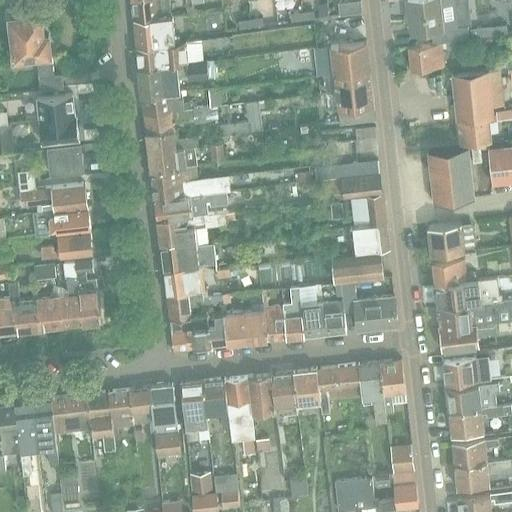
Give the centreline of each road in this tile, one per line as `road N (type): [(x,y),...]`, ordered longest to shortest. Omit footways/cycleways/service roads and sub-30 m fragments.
road 1 (residential): [(157,360),(117,0)]
road 2 (residential): [(410,335),(371,0)]
road 3 (residential): [(410,335),(157,360)]
road 4 (residential): [(432,511),(410,335)]
road 5 (residential): [(0,382),(157,360)]
